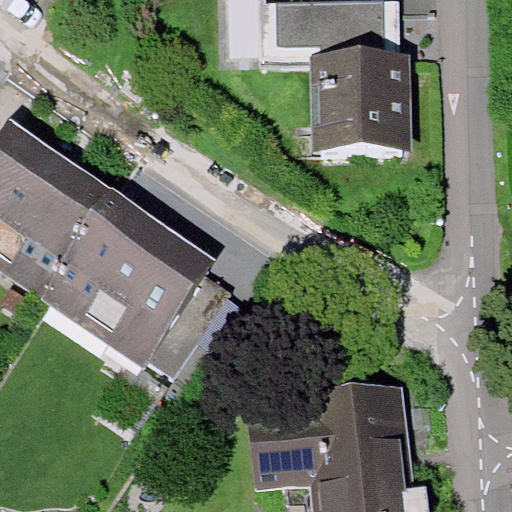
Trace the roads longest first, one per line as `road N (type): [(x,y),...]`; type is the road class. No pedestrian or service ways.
road 1 (residential): [(0,41),(382,304),(473,331)]
road 2 (residential): [(466,0),(473,331)]
road 3 (residential): [(473,331),(481,463)]
